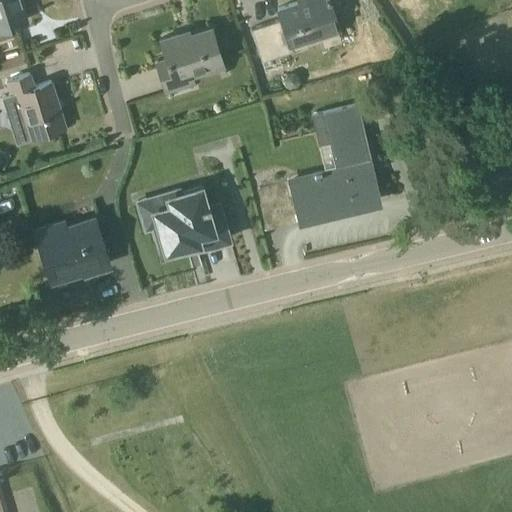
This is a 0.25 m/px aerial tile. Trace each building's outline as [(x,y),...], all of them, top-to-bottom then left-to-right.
[(19,0),(0,0),(0,27),(26,20),(19,0)] [(267,58),(279,54),(291,50),(289,46),(339,29),(329,0),(298,0),(299,1),(278,8),(282,22),(259,30),(267,58)] [(387,0),(399,17),(423,0),(427,0),(434,6),(440,0),(387,0)] [(160,39),(166,58),(156,62),(165,91),(193,82),(190,72),(223,62),(212,29),(188,36),(186,30),(160,39)] [(51,80),(34,86),(30,72),(8,79),(13,93),(7,95),(21,140),(33,136),(65,126),(51,80)] [(300,82),(299,76),(293,72),(287,74),(283,79),(285,86),(290,89),(297,88),(300,82)] [(357,103),(325,111),(312,115),(319,144),(332,141),(339,169),(326,172),(291,180),(262,188),(271,225),(325,212),(323,205),(376,192),(377,196),(379,195),(371,162),(361,164),(358,149),(353,150),(353,149),(361,147),(351,106),(358,104),(357,103)] [(206,203),(201,186),(168,196),(170,205),(141,213),(146,228),(153,226),(158,244),(163,242),(166,251),(198,241),(199,247),(230,238),(219,201),(209,204),(209,202),(206,203)] [(34,229),(49,278),(81,267),(83,272),(110,263),(95,217),(67,226),(64,219),(34,229)]
